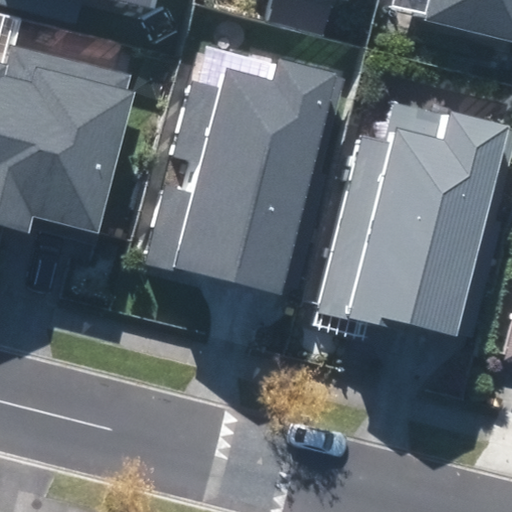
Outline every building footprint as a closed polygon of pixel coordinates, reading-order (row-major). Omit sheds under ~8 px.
[(412,20),(509,43),(511,29),(511,0),(390,0),(389,7),(414,13),(412,20)] [(0,222),(45,234),(89,244),(112,150),(105,149),(125,71),(3,41),(0,51),(0,222)] [(263,275),(286,280),(336,80),(321,76),(322,70),(261,55),(256,76),(207,63),(202,82),(185,78),(167,148),(187,154),(160,262),(241,282),(260,287),(263,275)] [(437,325),(458,331),(507,135),(489,130),(490,123),(382,96),(372,138),(350,133),(307,308),(368,323),(370,314),(411,324),(436,330),(437,325)] [(511,281),(504,279),(485,353),(511,359),(511,281)]
